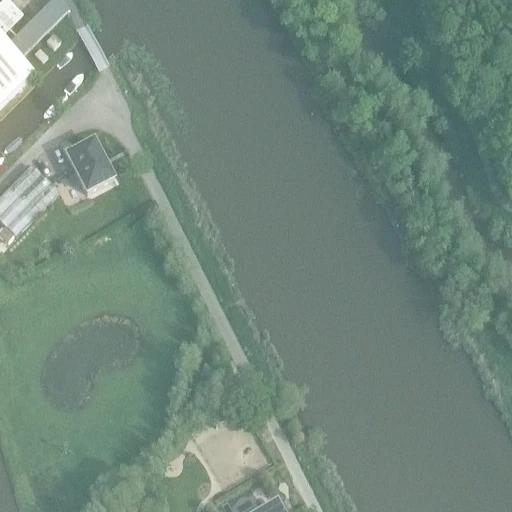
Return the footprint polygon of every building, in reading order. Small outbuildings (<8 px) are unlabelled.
[(0,0),(0,107),(29,78),(15,65),(65,16),(56,0),(4,53),(0,49),(0,0)] [(5,3),(0,8),(0,38),(20,18),(5,3)] [(53,39),(46,46),(53,53),(60,46),(53,39)] [(113,184),(93,146),(67,160),(87,198),(113,184)] [(32,170),(0,202),(0,226),(15,241),(59,197),(32,170)] [(5,232),(0,237),(0,239),(7,247),(14,241),(5,232)] [(230,406),(209,419),(215,430),(237,417),(230,406)]
